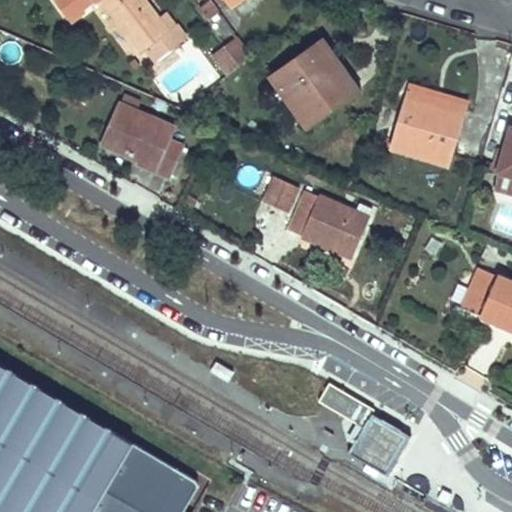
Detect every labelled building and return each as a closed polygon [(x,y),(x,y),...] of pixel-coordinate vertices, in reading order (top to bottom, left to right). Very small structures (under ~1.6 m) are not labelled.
[(55,0),(59,5),(62,3),(67,10),(65,12),(71,21),(86,10),(84,7),(93,0),(96,0),(97,1),(97,0),(101,0),(141,53),(146,49),(156,61),(186,39),(176,25),(169,31),(146,0),(55,0)] [(210,19),(219,12),(210,0),(208,0),(200,6),(210,19)] [(232,56),(240,67),(252,57),(236,37),(225,46),(232,56)] [(360,92),(322,39),(271,75),(309,128),(360,92)] [(222,65),(232,56),(225,46),(214,55),(222,65)] [(227,76),(240,67),(232,56),(222,65),(220,66),(227,76)] [(450,165),(469,103),(409,85),(391,147),(450,165)] [(65,88),(60,102),(84,111),(90,97),(65,88)] [(104,144),(141,161),(140,164),(169,177),(182,147),(169,141),(174,129),(137,112),(141,103),(125,96),(104,144)] [(511,128),(494,187),(511,192),(511,128)] [(481,161),(479,169),(493,173),(495,165),(481,161)] [(289,212),(300,187),(273,176),(263,201),(289,212)] [(306,190),(300,187),(289,212),(295,214),(306,190)] [(368,217),(356,211),(306,190),(295,214),(289,229),(353,257),(370,217),(368,217)] [(209,199),(199,194),(193,205),(203,210),(209,199)] [(360,203),(356,211),(368,217),(372,208),(360,203)] [(511,281),(480,268),(462,307),(511,328),(511,281)] [(212,371),(229,381),(234,373),(217,362),(212,371)] [(173,466),(134,443),(0,364),(0,511),(184,511),(185,510),(198,489),(199,488),(199,486),(199,485),(199,483),(198,482),(196,481),(173,466)] [(375,409),(330,382),(319,401),(364,428),(348,453),(388,477),(400,457),(412,437),(373,414),(375,409)] [(448,503),(453,494),(443,489),(439,498),(448,503)]
